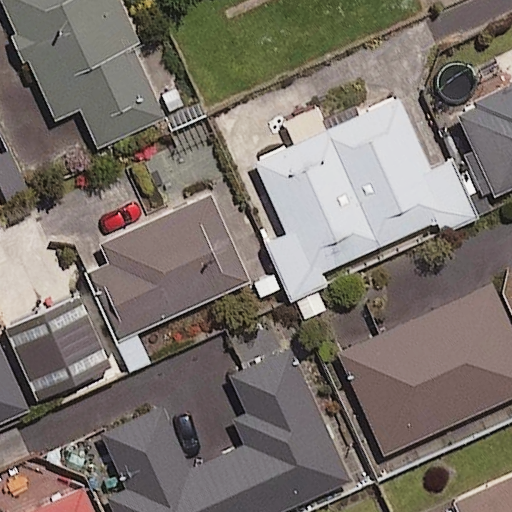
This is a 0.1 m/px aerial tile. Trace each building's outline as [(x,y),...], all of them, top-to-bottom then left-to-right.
[(121,0),(0,0),(52,112),(76,101),(94,140),(162,110),(129,37),(136,34),(121,0)] [(511,73),(452,100),(490,183),(511,173),(511,73)] [(395,91),(253,154),(284,224),(261,234),(281,279),(471,195),(450,148),(426,159),(395,91)] [(207,184),(96,234),(105,254),(83,264),(113,331),(246,271),(207,184)] [(0,256),(0,330),(23,382),(46,372),(57,397),(109,374),(47,236),(0,256)] [(511,385),(511,325),(488,273),(333,343),(379,446),(511,385)] [(159,396),(98,424),(124,480),(105,488),(115,511),(253,511),(346,471),(286,339),(226,366),(242,403),(229,409),(240,433),(186,457),(159,396)] [(0,343),(0,409),(25,399),(0,343)] [(95,511),(79,475),(0,510),(0,511),(95,511)] [(511,511),(511,478),(433,511),(511,511)]
